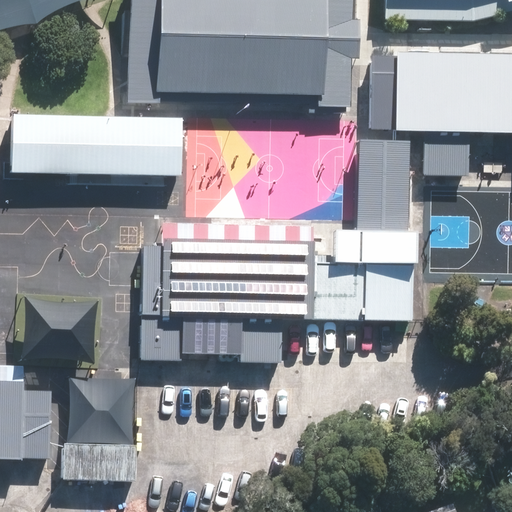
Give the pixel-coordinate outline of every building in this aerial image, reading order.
[(132,0),(129,94),(339,102),(343,2),(288,0),(132,0)] [(511,0),(382,0),(383,28),(471,25),(511,16),(511,0)] [(511,58),(361,52),(358,131),(511,136),(511,58)] [(8,123),(5,187),(180,193),(183,129),(8,123)] [(404,148),(359,147),(356,235),(401,237),(404,148)] [(397,255),(158,245),(156,316),(394,325),(397,255)] [(39,385),(0,383),(0,470),(36,472),(39,385)] [(132,449),(68,448),(67,477),(131,479),(132,449)]
